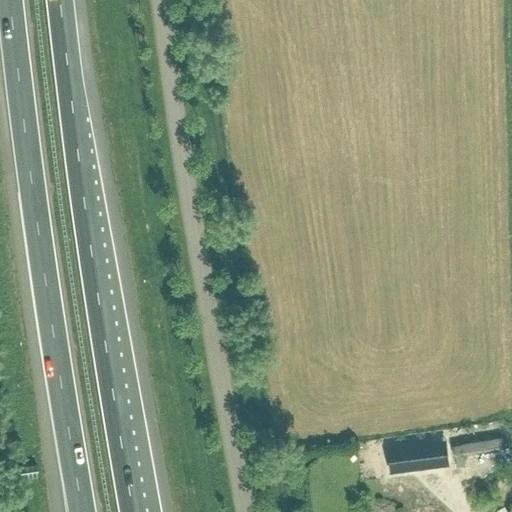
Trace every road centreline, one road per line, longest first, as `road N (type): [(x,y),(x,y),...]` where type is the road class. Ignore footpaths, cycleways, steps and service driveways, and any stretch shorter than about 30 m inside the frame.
road 1 (unclassified): [(246,511),(203,288),(162,0)]
road 2 (motorway): [(133,511),(60,0)]
road 3 (motorway): [(11,0),(84,511)]
